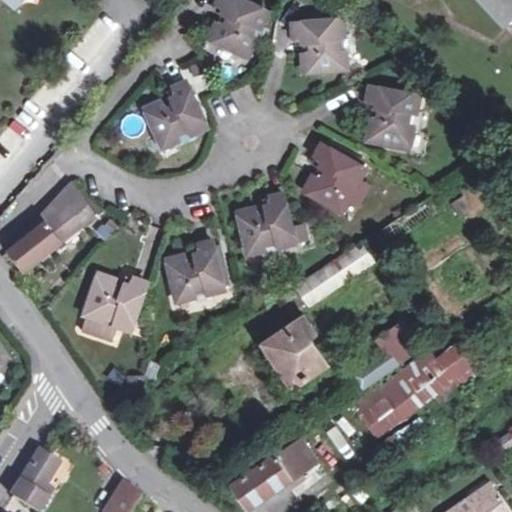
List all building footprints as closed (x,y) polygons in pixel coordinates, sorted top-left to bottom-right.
[(241,0),(221,0),(218,7),(224,10),(221,15),(229,19),(226,26),(219,22),(210,39),(248,57),(253,44),(262,24),(268,12),(241,0)] [(511,0),(491,0),(511,22),(511,21),(511,0)] [(224,10),(218,7),(215,12),(221,15),(224,10)] [(229,19),(221,15),(219,22),(226,26),(229,19)] [(295,24),(296,40),(303,40),(304,46),(310,46),(311,54),(304,55),(306,72),(345,69),(344,56),(343,36),(342,22),(295,24)] [(262,24),(253,44),(260,47),(269,27),(262,24)] [(186,67),(194,92),(208,87),(199,62),(186,67)] [(189,82),(175,89),(178,95),(172,97),(175,105),(168,109),(164,101),(148,109),(165,146),(177,140),(196,131),(209,126),(189,82)] [(178,95),(175,89),(169,91),(172,97),(178,95)] [(412,132),(416,112),(419,98),(372,89),(369,103),(375,104),(374,110),(381,112),(380,120),(373,119),(369,138),(410,147),(412,132)] [(175,105),(172,97),(164,101),(168,109),(175,105)] [(381,112),(374,110),(373,119),(380,120),(381,112)] [(416,112),(412,132),(418,133),(423,113),(416,112)] [(196,131),(177,140),(180,146),(199,137),(196,131)] [(317,157),(322,161),(319,167),(325,170),(321,177),(316,174),(306,190),(342,210),(348,199),(359,180),(366,169),(324,145),(317,157)] [(319,167),(322,161),(317,157),(313,163),(319,167)] [(325,170),(319,167),(316,174),(321,177),(325,170)] [(359,180),(348,199),(355,202),(365,184),(359,180)] [(97,216),(74,184),(26,233),(30,237),(12,253),(19,262),(27,272),(97,216)] [(284,194),(270,198),(271,204),(265,206),(266,213),(259,214),(258,207),(238,212),(249,253),(261,249),(283,244),(296,240),(287,204),(284,194)] [(431,197),(362,243),(372,258),(389,247),(440,211),(431,197)] [(463,197),(453,204),(461,218),(472,210),(463,197)] [(266,213),(265,206),(258,207),(259,214),(266,213)] [(212,242),(198,245),(199,252),(193,253),(195,260),(187,262),(186,255),(167,260),(178,300),(191,296),(211,292),(224,288),(212,242)] [(372,258),(362,243),(274,302),(283,315),(308,299),(311,304),(375,260),(372,258)] [(261,249),(263,256),(284,250),(283,244),(261,249)] [(195,260),(193,253),(186,255),(187,262),(195,260)] [(135,277),(131,286),(126,284),(124,289),(115,286),(116,281),(101,274),(87,313),(101,317),(120,324),(133,328),(141,306),(149,282),(135,277)] [(126,284),(131,286),(135,277),(129,275),(126,284)] [(124,289),(126,284),(116,281),(115,286),(124,289)] [(191,297),(192,302),(212,297),(211,292),(191,297)] [(293,388),(326,365),(308,338),(313,334),(301,316),(285,327),(286,329),(264,344),(281,370),(293,388)] [(120,324),(101,317),(99,324),(118,330),(120,324)] [(387,352),(352,376),(361,389),(422,348),(404,321),(379,340),(387,352)] [(378,439),(434,397),(443,408),(488,371),(462,339),(438,358),(430,349),(381,387),(379,384),(353,405),(378,439)] [(302,440),(237,484),(253,507),(318,463),(302,440)] [(59,462),(42,451),(13,497),(36,511),(41,511),(51,498),(41,492),(59,462)] [(475,505),(498,489),(493,482),(470,498),(475,505)] [(95,505),(105,511),(109,511),(121,494),(107,484),(95,505)] [(135,511),(144,498),(126,485),(121,494),(109,511),(135,511)] [(475,505),(470,498),(449,511),(511,511),(511,509),(498,489),(475,505)]
